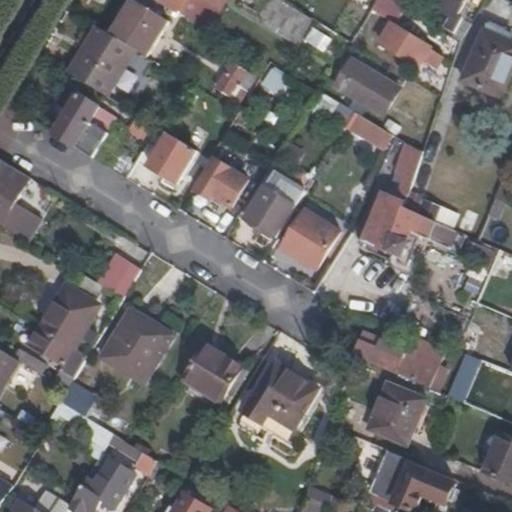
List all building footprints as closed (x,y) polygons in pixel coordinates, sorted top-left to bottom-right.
[(159,0),(158,3),(209,34),(229,0),(159,0)] [(412,0),(379,0),(374,9),(398,24),(412,0)] [(470,0),(449,0),(441,15),(451,22),(446,31),(457,38),(464,24),(460,21),(470,0)] [(306,17),(281,1),(267,23),(293,38),(306,17)] [(138,53),(149,60),(170,26),(133,2),(112,37),(138,53)] [(455,42),(462,46),(472,29),(464,24),(457,38),(455,42)] [(426,64),(444,75),(451,64),(448,63),(393,28),(382,46),(422,70),(426,64)] [(112,37),(99,29),(70,76),(109,99),(138,53),(112,37)] [(511,80),(511,47),(486,36),(464,86),(502,102),(511,80)] [(442,78),(449,82),(462,46),(455,43),(448,63),(451,64),(444,75),(442,78)] [(357,60),(333,99),(346,107),(359,115),(377,125),(401,86),(357,60)] [(246,93),(256,80),(234,64),(218,89),(232,98),(239,88),(246,93)] [(278,95),(289,76),(273,67),(262,86),(278,95)] [(81,99),(58,136),(96,160),(110,137),(92,126),(101,111),(81,99)] [(359,115),(346,107),(341,115),(354,123),(359,115)] [(359,115),(354,123),(351,128),(391,154),(397,141),(359,115)] [(137,120),(130,133),(146,141),(153,128),(137,120)] [(180,187),(199,154),(172,137),(171,137),(151,170),(180,187)] [(402,144),(397,141),(391,154),(394,156),(402,144)] [(405,212),(424,157),(410,149),(400,176),(406,179),(402,190),(397,202),(386,198),(366,243),(405,260),(414,237),(449,252),(456,234),(454,233),(436,225),(421,219),(405,212)] [(233,211),(250,183),(217,162),(197,194),(213,203),(215,199),(233,211)] [(0,222),(14,231),(30,206),(21,200),(34,180),(19,172),(15,179),(0,169),(0,222)] [(278,240),(298,210),(267,191),(248,222),(278,240)] [(427,205),(421,219),(436,225),(441,212),(427,205)] [(441,212),(436,225),(454,233),(460,219),(441,212)] [(319,274),(343,236),(309,215),(285,252),(319,274)] [(127,300),(144,271),(128,262),(111,290),(127,300)] [(112,324),(127,300),(111,290),(107,288),(100,298),(111,305),(103,318),(112,324)] [(82,353),(91,359),(94,353),(81,345),(84,340),(92,344),(98,334),(91,329),(98,317),(91,313),(97,304),(82,295),(76,304),(64,296),(43,331),(77,352),(77,350),(82,353)] [(161,326),(160,329),(134,313),(107,358),(149,384),(178,337),(161,326)] [(77,352),(43,331),(34,346),(67,367),(77,352)] [(446,364),(451,351),(424,342),(419,354),(446,364)] [(364,346),(358,359),(434,391),(443,369),(385,345),(381,353),(364,346)] [(194,385),(222,402),(226,405),(247,369),(212,347),(190,383),(194,385)] [(10,384),(23,363),(0,348),(0,392),(6,382),(10,384)] [(61,386),(70,392),(91,359),(82,353),(61,386)] [(273,417),(298,433),(324,392),(327,394),(329,390),(311,379),(309,382),(279,364),(248,415),(267,427),(273,417)] [(216,411),(222,402),(194,385),(189,393),(216,411)] [(374,432),(411,448),(430,402),(393,386),(374,432)] [(324,392),(298,433),(289,447),(293,449),(327,394),(324,392)] [(112,444),(117,436),(63,403),(58,411),(90,431),(112,444)] [(289,447),(298,433),(273,417),(267,427),(248,415),(240,429),(258,439),(264,431),(289,447)] [(111,446),(112,444),(90,431),(80,448),(101,461),(105,455),(108,451),(111,446)] [(487,476),(511,487),(511,439),(505,436),(487,476)] [(141,461),(146,454),(128,442),(125,441),(120,449),(141,461)] [(137,469),(151,477),(159,462),(146,454),(141,461),(137,469)] [(138,476),(105,455),(101,461),(73,508),(72,510),(75,511),(88,511),(98,495),(119,508),(138,476)] [(428,499),(444,506),(451,508),(460,488),(416,468),(416,467),(395,456),(393,455),(376,496),(411,511),(422,511),(423,511),(428,499)] [(0,511),(15,488),(0,478),(0,511)] [(70,511),(72,510),(73,508),(50,494),(39,511),(23,501),(15,511),(70,511)] [(212,511),(213,510),(189,495),(178,511),(212,511)] [(332,499),(328,509),(334,511),(350,511),(352,507),(332,499)] [(425,511),(441,511),(444,506),(428,499),(423,511),(425,511)] [(308,500),(303,511),(319,511),(321,507),(322,506),(308,500)]
